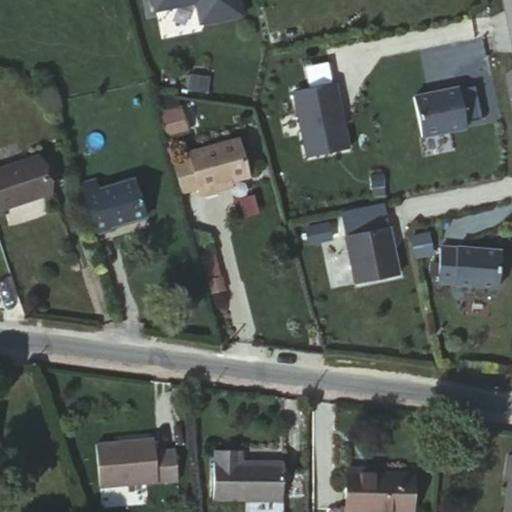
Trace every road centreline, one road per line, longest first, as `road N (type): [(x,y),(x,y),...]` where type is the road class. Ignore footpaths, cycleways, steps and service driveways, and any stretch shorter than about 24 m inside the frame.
road 1 (tertiary): [(0,338),(511,408)]
road 2 (residential): [(480,0),(511,132)]
